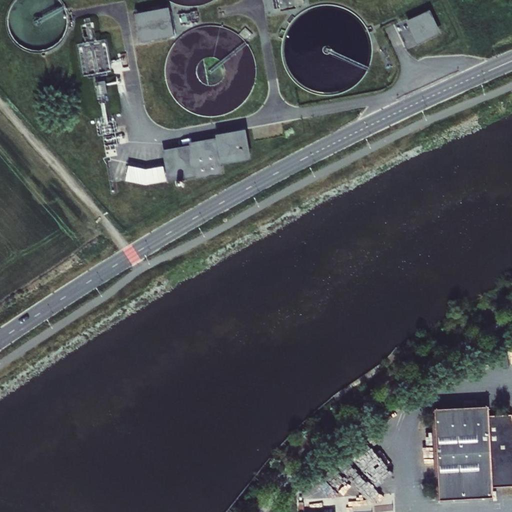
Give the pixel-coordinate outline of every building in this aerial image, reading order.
[(305,0),(272,0),(274,10),(306,4),(305,0)] [(168,7),(134,13),(140,42),(174,36),(168,7)] [(417,42),(438,33),(428,12),(408,22),(417,42)] [(104,80),(95,82),(98,95),(107,93),(104,80)] [(243,132),(217,136),(222,161),(247,157),(243,132)] [(164,152),(169,178),(197,173),(197,176),(219,172),(213,141),(192,144),(192,147),(164,152)] [(163,166),(145,169),(128,165),(125,180),(145,184),(146,184),(166,181),(163,166)] [(492,487),(511,485),(511,417),(511,415),(511,414),(488,416),(488,406),(434,408),(438,500),(492,497),(492,487)] [(385,511),(385,507),(342,509),(340,470),(310,471),(311,485),(294,485),(294,511),(385,511)]
